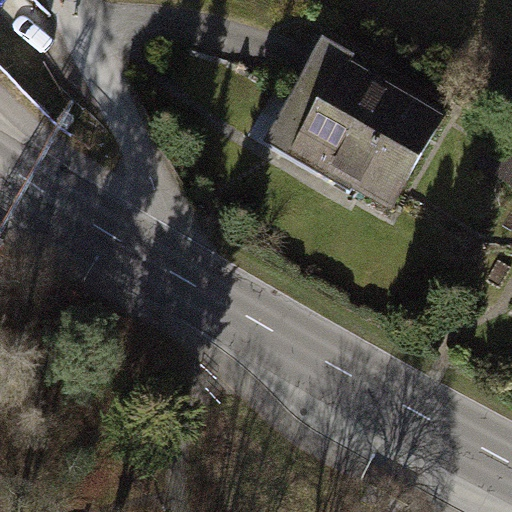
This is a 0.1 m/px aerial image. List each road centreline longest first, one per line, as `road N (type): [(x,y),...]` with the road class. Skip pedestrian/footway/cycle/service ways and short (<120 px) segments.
road 1 (secondary): [(511,460),(0,169)]
road 2 (track): [(5,0),(55,50),(105,78)]
